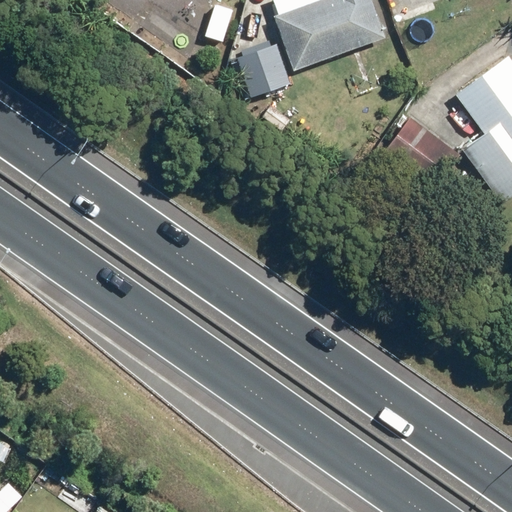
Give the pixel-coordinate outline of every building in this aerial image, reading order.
[(293,0),(273,7),(295,68),(382,37),(368,0),(293,0)] [(235,11),(214,4),(201,43),(222,51),(235,11)] [(286,83),(275,50),(241,61),(252,94),(286,83)] [(484,135),(463,150),(503,204),(511,197),(511,63),(505,53),(452,92),(484,135)] [(461,154),(411,114),(379,155),(429,195),(461,154)]
